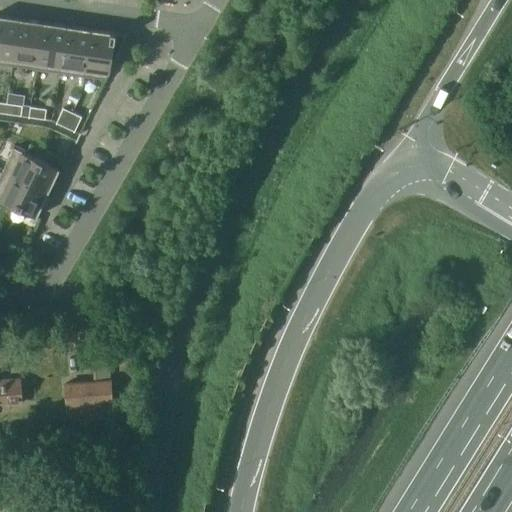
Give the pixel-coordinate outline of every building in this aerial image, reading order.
[(0,15),(0,63),(12,66),(19,19),(18,19),(18,18),(4,16),(0,15)] [(42,21),(27,19),(22,19),(19,18),(19,19),(12,66),(36,69),(43,23),(42,23),(42,21)] [(59,72),(66,26),(66,25),(51,23),(46,22),(43,22),(43,23),(36,69),(59,72)] [(59,72),(83,76),(90,30),(89,29),(90,28),(75,26),(70,26),(67,25),(67,26),(66,26),(59,72)] [(99,30),(94,29),(91,29),(91,30),(90,30),(83,76),(106,79),(128,34),(99,30)] [(5,113),(17,115),(19,105),(7,103),(5,113)] [(30,106),(29,117),(41,118),(43,108),(30,106)] [(66,127),(71,116),(62,111),(56,122),(66,127)] [(71,116),(66,127),(75,131),(80,120),(71,116)] [(13,147),(2,171),(48,193),(49,190),(60,169),(58,168),(13,147)] [(44,201),(47,196),(48,193),(2,171),(0,175),(0,199),(37,217),(39,211),(38,211),(41,204),(43,205),(44,201)] [(96,381),(62,384),(66,419),(108,415),(105,379),(112,379),(110,361),(94,362),(96,381)] [(0,408),(2,409),(1,405),(22,403),(20,380),(0,381),(0,408)]
